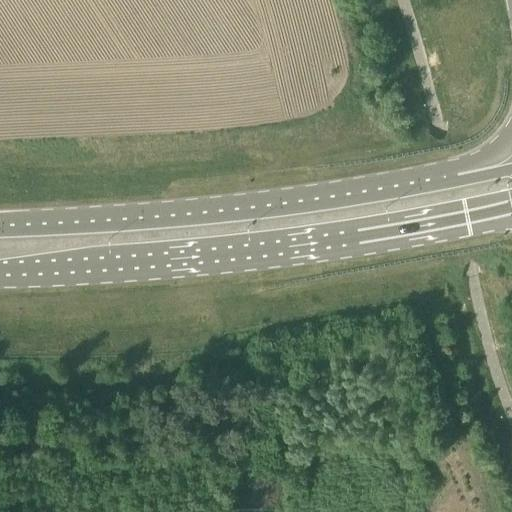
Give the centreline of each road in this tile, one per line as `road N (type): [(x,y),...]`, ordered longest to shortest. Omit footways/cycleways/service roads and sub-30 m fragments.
road 1 (primary): [(511,158),(217,209),(0,219)]
road 2 (primary): [(0,272),(337,245),(511,211)]
